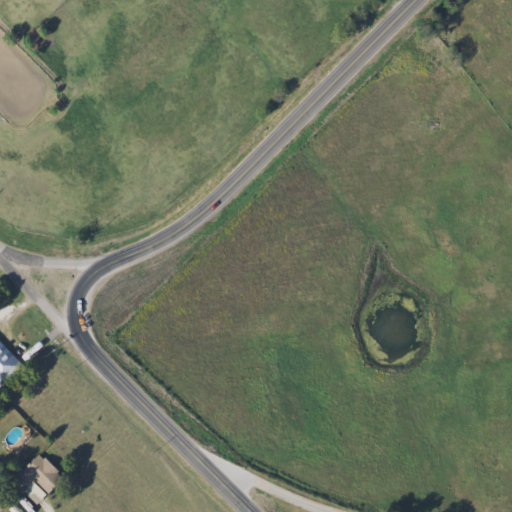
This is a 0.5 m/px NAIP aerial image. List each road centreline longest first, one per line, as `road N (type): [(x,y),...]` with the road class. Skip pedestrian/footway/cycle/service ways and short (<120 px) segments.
road 1 (tertiary): [(420,0),(204,210),(128,255)]
road 2 (tertiary): [(249,511),(81,343),(73,303),(82,281),(128,255)]
road 3 (residential): [(199,460),(337,511)]
road 4 (residential): [(128,255),(60,262),(0,248)]
